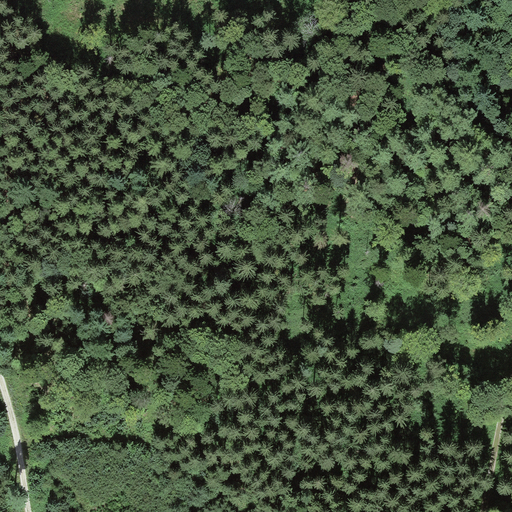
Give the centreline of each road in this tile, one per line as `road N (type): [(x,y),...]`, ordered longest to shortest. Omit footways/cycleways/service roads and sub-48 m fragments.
road 1 (track): [(10,418),(23,388),(30,269),(0,79)]
road 2 (track): [(14,435),(122,439),(197,426)]
road 3 (track): [(481,511),(511,379)]
road 4 (track): [(0,382),(29,511)]
